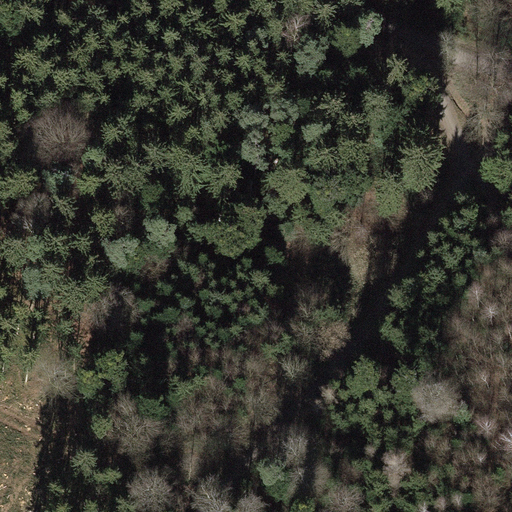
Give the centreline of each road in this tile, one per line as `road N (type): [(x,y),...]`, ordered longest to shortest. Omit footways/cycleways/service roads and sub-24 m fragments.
road 1 (track): [(511,125),(470,174),(359,345),(209,511)]
road 2 (track): [(511,83),(426,61),(313,0)]
road 3 (track): [(426,61),(470,174)]
